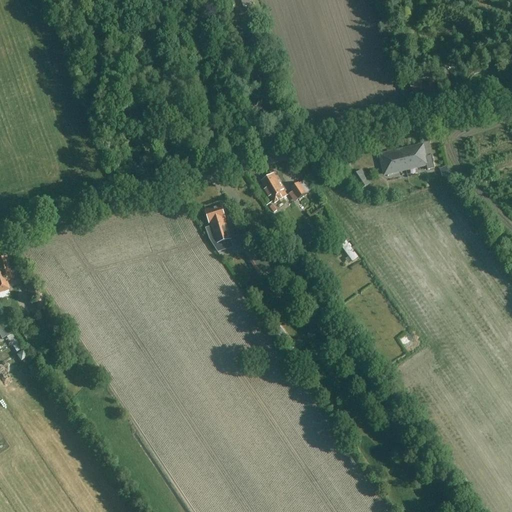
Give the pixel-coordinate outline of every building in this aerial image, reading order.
[(383,28),(386,37),(392,34),(398,32),(390,10),(385,12),(378,14),(383,28)] [(437,103),(432,82),(432,76),(409,82),(411,87),(410,88),(411,94),(420,91),(420,90),(424,89),(427,105),(430,104),(431,107),(435,106),(434,104),(437,103)] [(422,146),(401,151),(406,170),(426,166),(427,170),(434,169),(431,156),(425,158),(422,146)] [(406,170),(401,151),(380,156),(384,175),(406,170)] [(361,171),(350,179),(360,192),(370,185),(361,171)] [(274,174),(261,182),(265,189),(263,190),(268,198),(269,197),(273,204),(287,196),(284,191),(283,191),(274,174)] [(290,188),(298,199),(306,194),(298,183),(290,188)] [(206,229),(209,240),(213,245),(231,240),(224,220),(225,219),(221,207),(206,211),(210,224),(212,228),(206,229)] [(269,267),(266,264),(246,232),(239,236),(242,247),(240,248),(257,274),(269,267)] [(0,260),(0,293),(9,291),(6,282),(14,280),(11,271),(10,271),(6,259),(0,260)] [(21,284),(31,300),(40,295),(41,294),(31,278),(21,284)] [(13,291),(1,294),(3,300),(15,297),(13,291)] [(0,333),(3,338),(9,334),(6,329),(5,330),(1,324),(0,324),(0,332),(0,333),(0,332),(0,333)] [(298,351),(282,328),(273,334),(289,358),(298,351)] [(11,334),(6,338),(17,354),(15,355),(20,362),(21,361),(25,367),(29,363),(26,358),(26,357),(11,334)]
